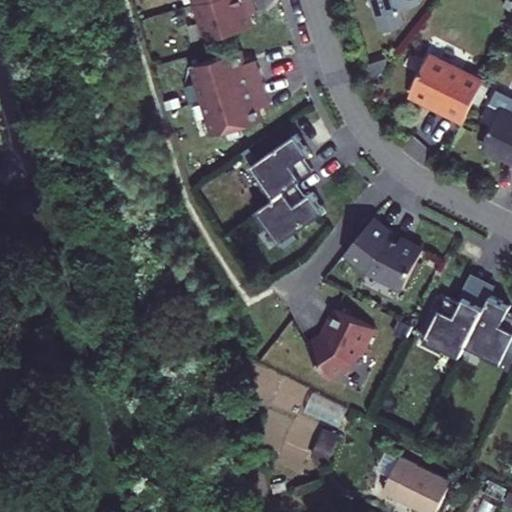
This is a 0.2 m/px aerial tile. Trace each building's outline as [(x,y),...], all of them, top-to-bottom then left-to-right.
[(188,0),(198,31),(244,18),(241,5),(238,0),(188,0)] [(366,0),(373,23),(395,16),(390,1),(394,0),(366,0)] [(237,55),(233,42),(185,57),(206,126),(254,111),(250,99),(248,91),(260,87),(251,58),(239,62),(237,55)] [(456,116),(477,73),(421,45),(401,85),(436,102),(434,105),(456,116)] [(239,62),(251,58),(249,51),(237,55),(239,62)] [(263,95),(260,87),(248,91),(250,99),(263,95)] [(511,163),(511,110),(495,102),(476,140),(509,158),(509,159),(511,163)] [(241,139),(234,143),(255,172),(251,174),(263,192),(288,174),(305,162),(296,148),(302,144),(288,125),(250,152),(241,139)] [(263,192),(245,204),(257,222),(262,218),(277,241),(289,232),(285,225),(317,203),(304,184),(298,188),(288,174),(263,192)] [(366,211),(339,245),(361,263),(396,281),(416,242),(394,231),(392,233),(384,229),(385,226),(366,211)] [(50,312),(77,306),(65,262),(40,268),(50,312)] [(474,284),(483,288),(488,278),(464,265),(453,288),(456,290),(468,296),(474,284)] [(458,337),(483,288),(474,284),(468,296),(456,290),(453,296),(438,289),(414,336),(433,345),(436,340),(452,349),(458,337)] [(499,344),(511,351),(511,338),(503,335),(511,317),(511,311),(500,305),(503,298),(483,288),(458,337),(474,345),(472,350),(491,360),(499,344)] [(368,322),(330,302),(315,328),(300,338),(321,372),(346,357),(352,346),(354,348),(368,322)] [(511,317),(503,335),(511,338),(511,317)] [(317,389),(309,408),(343,422),(351,403),(317,389)] [(434,511),(450,481),(396,453),(378,488),(425,511),(434,511)]
